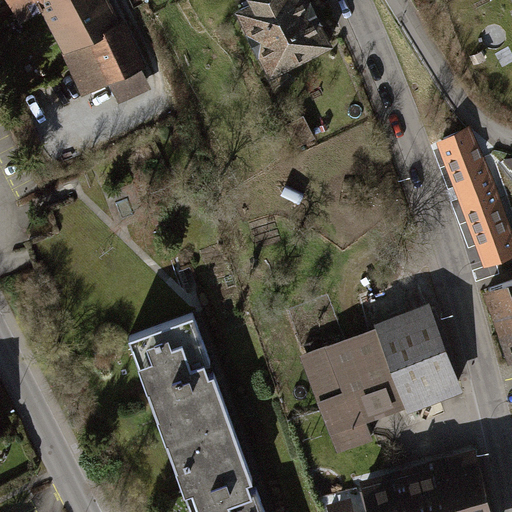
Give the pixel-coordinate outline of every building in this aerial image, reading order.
[(10,0),(22,22),(42,12),(84,96),(110,83),(121,104),(153,88),(143,69),(150,65),(127,20),(122,22),(111,0),(10,0)] [(246,0),(249,5),(235,12),(269,80),(333,48),(308,0),(246,0)] [(468,130),(442,140),(465,202),(487,261),(511,250),(511,238),(497,203),(500,201),(468,130)] [(511,280),(490,288),(506,334),(511,331),(511,280)] [(431,308),(305,354),(340,448),(465,401),(431,308)] [(260,511),(192,320),(139,339),(124,344),(184,511),(260,511)] [(492,511),(476,455),(366,486),(372,511),(492,511)]
